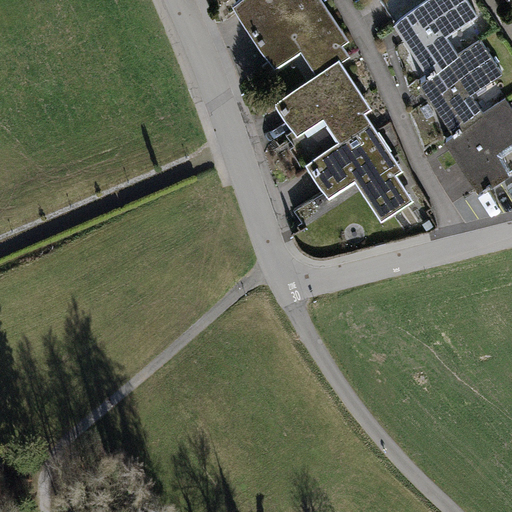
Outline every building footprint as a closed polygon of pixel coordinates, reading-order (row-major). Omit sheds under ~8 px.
[(256,33),(306,0),(255,0),(241,10),(256,33)] [(319,0),(306,0),(256,33),(272,56),(298,39),(320,73),(338,61),(347,55),(338,42),(345,38),(319,0)] [(382,0),(396,20),(424,1),(423,0),(382,0)] [(425,0),(424,1),(396,20),(395,20),(429,72),(458,53),(442,29),(468,11),(472,17),(477,14),(467,0),(425,0)] [(502,72),(480,39),(458,53),(429,72),(420,79),(455,130),(483,112),(467,87),(494,69),(497,75),(502,72)] [(338,61),(320,73),(279,100),(295,123),(299,120),(308,135),(326,123),(316,109),(321,107),(343,141),(370,123),(361,110),(367,105),(338,61)] [(511,106),(506,97),(483,112),(455,130),(445,137),(478,186),(483,183),(485,186),(509,170),(494,148),(492,145),(511,132),(511,106)] [(370,123),(343,141),(311,162),(326,185),(352,168),(383,214),(410,197),(392,171),(399,167),(370,123)] [(511,147),(506,139),(494,148),(509,170),(510,171),(511,169),(511,147)]
